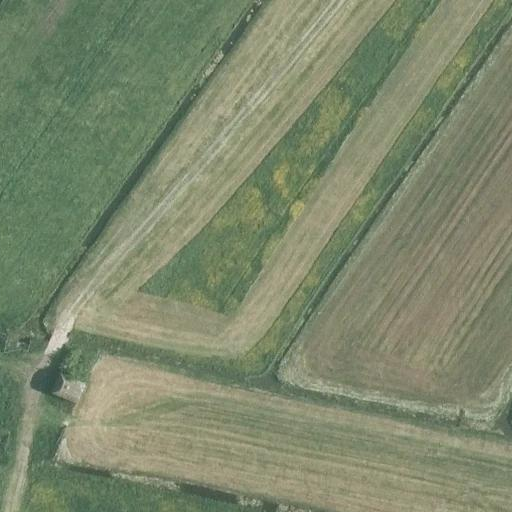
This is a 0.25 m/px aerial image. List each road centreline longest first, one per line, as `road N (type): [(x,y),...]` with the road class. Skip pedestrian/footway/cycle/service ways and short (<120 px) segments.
road 1 (track): [(338,0),(75,307),(43,369),(0,360)]
road 2 (track): [(43,369),(6,511)]
